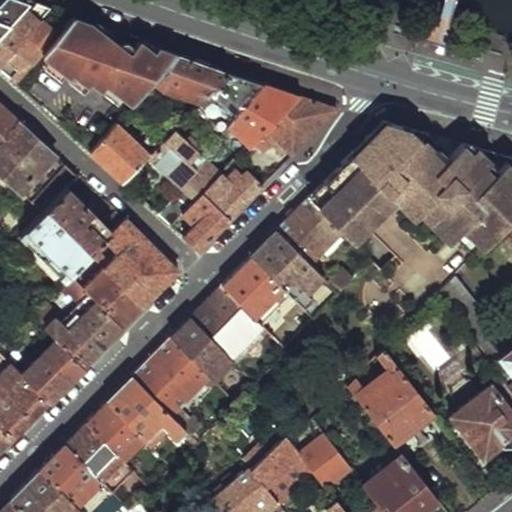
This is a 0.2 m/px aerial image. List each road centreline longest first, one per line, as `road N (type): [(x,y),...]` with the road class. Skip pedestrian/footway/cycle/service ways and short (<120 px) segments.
road 1 (residential): [(205,275),(0,476)]
road 2 (residential): [(0,85),(205,275)]
road 3 (residential): [(380,77),(350,126),(205,275)]
road 4 (primary): [(380,77),(143,0)]
road 5 (primary): [(511,113),(380,77)]
